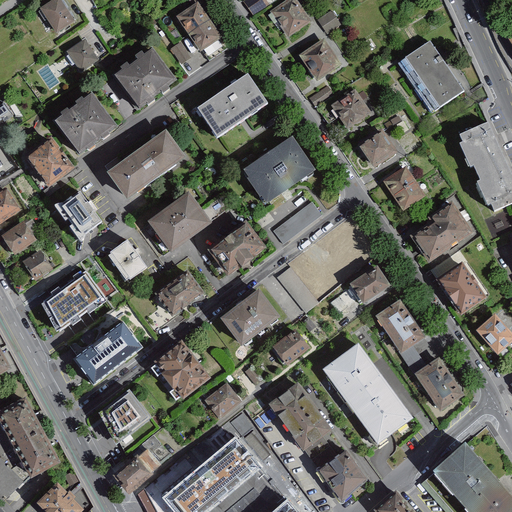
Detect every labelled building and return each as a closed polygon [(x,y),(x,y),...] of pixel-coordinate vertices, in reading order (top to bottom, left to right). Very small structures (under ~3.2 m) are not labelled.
[(268,0),(246,0),(245,1),(254,16),(271,5),(268,0)] [(312,23),(296,0),(291,0),(270,14),(288,40),(312,23)] [(60,1),(44,11),(59,34),(75,23),(60,1)] [(224,41),(199,5),(177,20),(202,56),(224,41)] [(342,25),(333,11),(319,21),(329,34),(342,25)] [(85,40),(69,50),(81,69),(97,58),(85,40)] [(342,68),(324,41),(299,59),(317,85),(342,68)] [(192,58),(182,42),(172,48),(183,64),(192,58)] [(457,96),(423,47),(399,63),(433,113),(457,96)] [(176,83),(152,50),(116,77),(140,109),(176,83)] [(269,105),(250,75),(198,110),(218,139),(243,122),(269,105)] [(336,95),(329,86),(311,99),(318,108),(336,95)] [(372,117),(356,92),(331,108),(347,133),(372,117)] [(117,129),(93,96),(57,123),(81,155),(117,129)] [(487,125),(460,137),(463,144),(460,145),(471,169),(475,168),(478,175),(504,163),(487,125)] [(399,156),(384,134),(358,151),(373,173),(399,156)] [(184,159),(167,135),(112,175),(129,199),(184,159)] [(73,169),(51,141),(29,158),(50,186),(56,182),(73,169)] [(314,173),(292,141),(246,173),(268,205),(314,173)] [(0,174),(12,167),(0,148),(0,174)] [(511,206),(511,179),(504,163),(478,175),(482,182),(479,184),(490,208),(493,206),(496,213),(511,206)] [(383,186),(403,215),(427,199),(407,170),(383,186)] [(61,188),(56,182),(50,186),(44,191),(48,198),(61,188)] [(0,218),(18,206),(6,188),(0,191),(0,218)] [(189,192),(152,219),(172,247),(210,220),(189,192)] [(105,217),(88,193),(70,206),(88,230),(105,217)] [(324,216),(314,203),(276,232),(285,245),(324,216)] [(474,237),(452,206),(428,223),(431,227),(410,241),(429,268),(474,237)] [(34,239),(23,222),(3,235),(14,253),(34,239)] [(265,245),(248,222),(214,248),(231,271),(265,245)] [(367,248),(355,230),(329,247),(342,265),(367,248)] [(147,266),(128,240),(108,254),(127,280),(147,266)] [(51,268),(40,252),(24,262),(35,279),(51,268)] [(469,264),(447,279),(469,312),(491,297),(469,264)] [(393,284),(381,267),(356,284),(368,301),(393,284)] [(321,303),(293,268),(279,278),(307,314),(321,303)] [(202,292),(188,272),(159,293),(174,313),(202,292)] [(86,275),(47,303),(60,328),(102,297),(86,275)] [(282,320),(263,295),(228,321),(246,346),(282,320)] [(428,337),(404,302),(382,316),(406,351),(428,337)] [(511,343),(511,334),(497,317),(481,332),(501,354),(511,343)] [(317,327),(310,319),(304,324),(311,332),(317,327)] [(122,320),(71,359),(92,387),(143,348),(122,320)] [(312,347),(298,330),(276,348),(289,365),(312,347)] [(209,378),(182,342),(157,361),(185,397),(209,378)] [(373,361),(362,346),(330,370),(384,442),(416,419),(404,402),(373,361)] [(467,395),(443,361),(422,375),(447,409),(467,395)] [(265,381),(254,367),(247,373),(258,387),(265,381)] [(242,402),(228,386),(209,401),(222,418),(242,402)] [(334,431),(299,386),(273,405),(307,451),(334,431)] [(105,411),(120,439),(141,423),(148,418),(129,393),(105,411)] [(0,415),(0,417),(15,446),(37,435),(21,404),(0,415)] [(234,434),(254,425),(249,414),(229,423),(234,434)] [(15,446),(0,417),(0,459),(24,484),(32,477),(15,446)] [(165,511),(160,505),(231,446),(218,432),(145,490),(156,511),(165,511)] [(15,446),(32,477),(54,465),(37,435),(15,446)] [(172,457),(155,436),(135,452),(140,458),(116,477),(129,493),(172,457)] [(206,511),(253,474),(231,446),(160,505),(165,511),(206,511)] [(511,511),(511,501),(466,447),(435,473),(468,511),(511,511)] [(365,480),(344,454),(321,472),(341,499),(365,480)] [(24,484),(0,459),(0,496),(5,501),(24,484)] [(79,482),(74,472),(64,477),(69,488),(79,482)] [(276,511),(281,507),(253,474),(206,511),(276,511)] [(67,497),(56,487),(43,500),(37,506),(43,511),(80,511),(81,511),(71,502),(74,500),(69,495),(67,497)] [(408,511),(394,496),(376,511),(408,511)]
